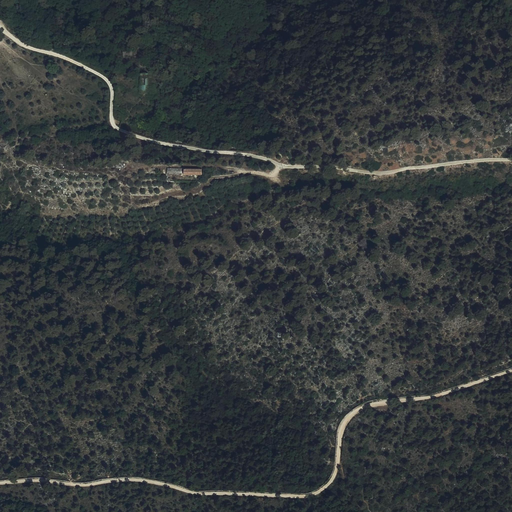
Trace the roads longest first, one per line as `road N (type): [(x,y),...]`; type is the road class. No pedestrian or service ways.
road 1 (track): [(511,370),(428,397),(358,408),(340,430),(330,480),(305,495),(192,492),(123,479),(0,482)]
road 2 (track): [(511,160),(385,173),(294,167),(147,140),(111,121),(112,88),(98,74),(26,47),(0,27)]
road 3 (track): [(119,159),(264,173),(281,165)]
